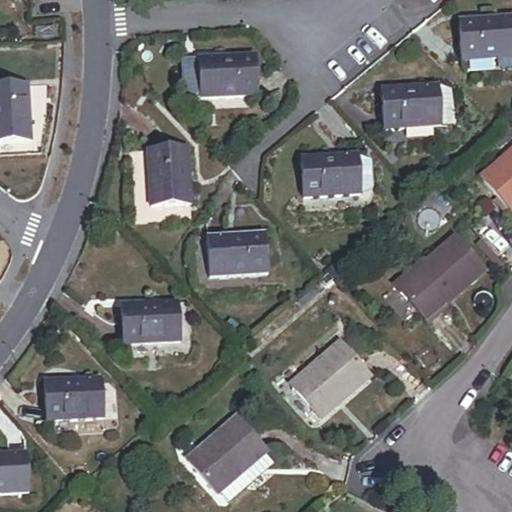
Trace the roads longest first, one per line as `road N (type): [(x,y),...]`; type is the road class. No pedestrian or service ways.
road 1 (residential): [(92,26),(338,10),(346,0)]
road 2 (residential): [(511,329),(415,451),(470,495)]
road 3 (residential): [(92,26),(90,157),(63,242)]
road 4 (unknown): [(312,12),(337,101),(266,168)]
road 5 (residential): [(63,242),(0,357)]
